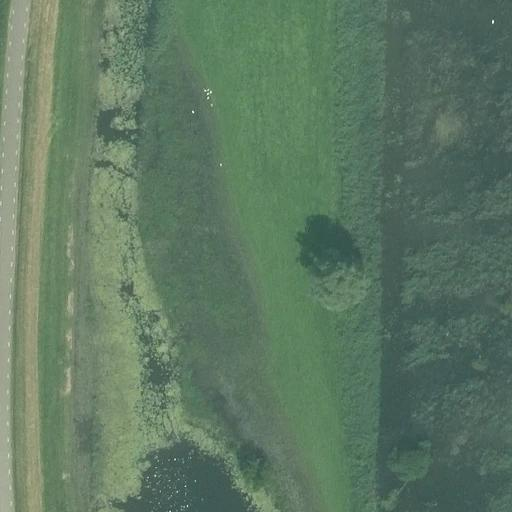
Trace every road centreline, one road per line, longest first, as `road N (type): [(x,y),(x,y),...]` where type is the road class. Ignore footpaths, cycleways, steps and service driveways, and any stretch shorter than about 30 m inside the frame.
road 1 (tertiary): [(6,511),(3,243)]
road 2 (tertiary): [(3,243),(21,0)]
